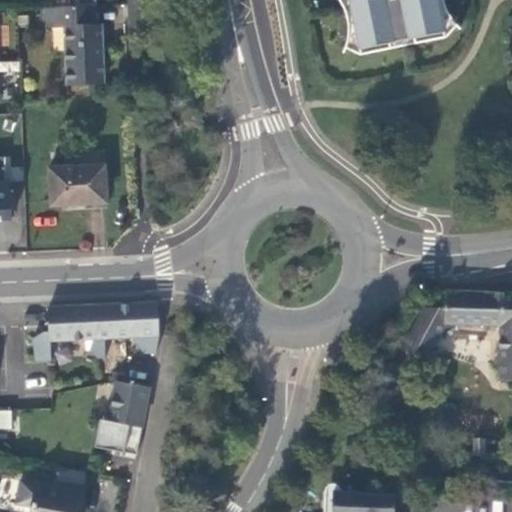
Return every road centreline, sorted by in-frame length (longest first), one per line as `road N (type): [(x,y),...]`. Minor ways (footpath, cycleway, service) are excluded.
road 1 (secondary): [(318,193),(241,54)]
road 2 (secondary): [(241,54),(252,146),(245,207)]
road 3 (secondary): [(12,279),(165,271)]
road 4 (residential): [(143,511),(170,362)]
road 5 (residential): [(141,143),(135,0)]
road 6 (residential): [(12,279),(19,399)]
